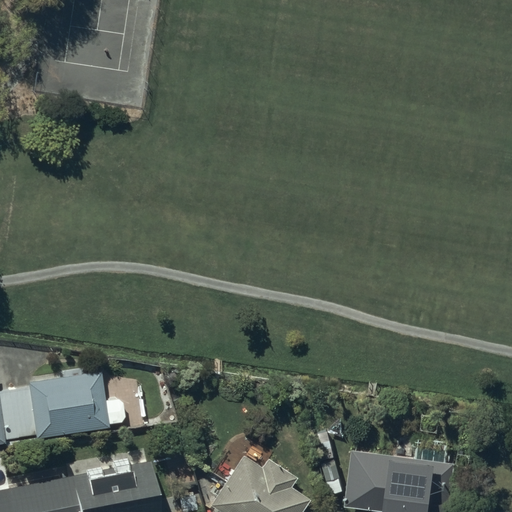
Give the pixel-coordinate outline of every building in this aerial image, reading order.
[(0,428),(29,425),(30,429),(103,419),(102,414),(116,412),(114,390),(101,392),(96,361),(82,363),(81,360),(59,363),(59,366),(24,370),(25,378),(0,381),(0,428)] [(323,418),(310,422),(330,488),(343,484),(323,418)] [(351,438),(343,495),(447,510),(455,453),(351,438)] [(0,476),(0,511),(111,511),(157,503),(146,449),(123,453),(121,446),(108,449),(109,455),(0,476)] [(237,446),(204,497),(227,511),(292,511),(305,493),(285,480),(292,469),(263,450),(257,459),(237,446)]
